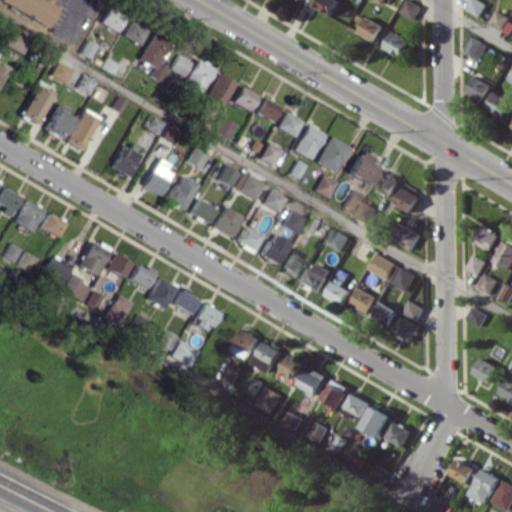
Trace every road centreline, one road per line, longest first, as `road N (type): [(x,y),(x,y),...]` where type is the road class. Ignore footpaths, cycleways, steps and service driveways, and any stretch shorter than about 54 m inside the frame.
road 1 (residential): [(0,143),(511,438)]
road 2 (residential): [(442,0),(447,421),(403,499)]
road 3 (secondary): [(511,181),(198,0)]
